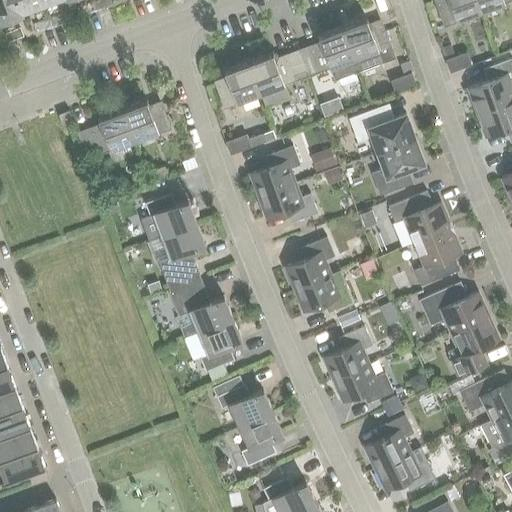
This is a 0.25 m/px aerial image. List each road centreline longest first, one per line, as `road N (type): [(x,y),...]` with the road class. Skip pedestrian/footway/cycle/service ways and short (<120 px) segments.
road 1 (residential): [(363,511),(267,304),(167,24)]
road 2 (residential): [(511,278),(406,0)]
road 3 (residential): [(0,255),(93,511)]
road 4 (residential): [(0,89),(167,24)]
